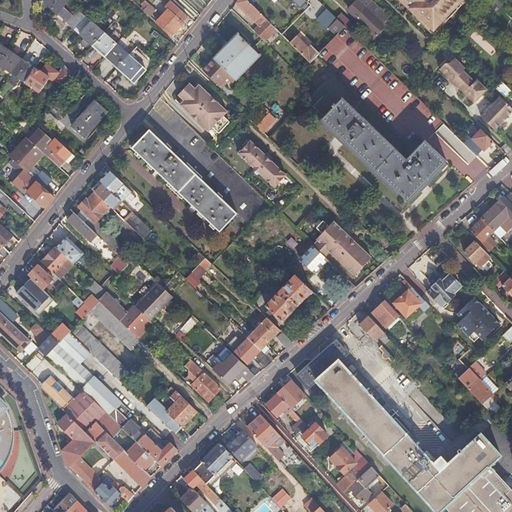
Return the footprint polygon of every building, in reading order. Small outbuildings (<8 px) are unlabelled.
[(68,0),(67,0),(46,0),(44,2),(75,28),(85,17),(86,16),(79,10),(68,0)] [(262,39),(266,43),(278,31),(274,27),(273,26),(272,25),(269,23),(262,16),(246,0),(238,0),(236,3),(258,25),(253,30),(255,33),(262,39)] [(303,0),(274,0),(285,9),(290,4),(297,10),(305,1),(303,0)] [(382,25),(388,18),(374,5),(369,0),(357,0),(357,1),(348,10),(359,20),(376,36),(385,27),(382,25)] [(419,17),(427,25),(428,23),(435,30),(449,15),(451,17),(459,8),(457,7),(463,0),(401,0),(419,17)] [(463,0),(457,7),(459,8),(467,0),(463,0)] [(171,1),(167,4),(183,18),(186,15),(171,1)] [(149,16),(155,9),(149,4),(143,11),(149,16)] [(183,18),(167,4),(165,7),(167,9),(162,15),(178,29),(183,23),(181,21),(183,18)] [(337,34),(345,26),(336,18),(322,4),(315,12),(337,34)] [(335,16),(348,29),(353,24),(340,11),(335,16)] [(178,29),(162,15),(156,22),(171,36),(178,29)] [(426,26),(434,35),(451,17),(449,15),(435,30),(428,23),(427,25),(426,26)] [(75,28),(74,29),(85,39),(82,43),(86,47),(89,43),(92,46),(103,33),(85,17),(75,28)] [(280,33),(309,63),(322,49),(320,47),(317,50),(312,45),(309,48),(279,19),(272,25),(273,26),(274,27),(278,31),(280,33)] [(490,53),(495,46),(475,31),(469,37),(490,53)] [(92,46),(105,57),(116,45),(103,33),(92,46)] [(237,33),(213,58),(216,61),(234,79),(236,80),(259,56),(237,33)] [(105,57),(118,68),(129,56),(116,45),(105,57)] [(21,60),(7,50),(0,60),(0,65),(11,74),(21,60)] [(129,56),(118,68),(130,80),(134,83),(145,71),(141,67),(129,56)] [(438,67),(473,101),(485,88),(453,57),(449,62),(444,62),(438,67)] [(11,74),(25,83),(34,69),(21,60),(11,74)] [(234,79),(216,61),(205,72),(221,88),(224,85),(230,80),(234,85),(237,82),(236,80),(234,79)] [(64,87),(74,75),(63,65),(57,73),(45,65),(40,73),(34,69),(25,83),(39,92),(49,78),(52,81),(53,80),(64,87)] [(505,97),(506,99),(511,93),(511,91),(501,81),(495,88),(505,97)] [(195,89),(193,87),(189,83),(178,95),(182,99),(184,101),(180,105),(208,132),(212,128),(218,134),(230,122),(223,115),(227,112),(199,85),(195,89)] [(479,117),(494,131),(511,112),(511,109),(499,96),(479,117)] [(346,142),(407,201),(420,188),(426,182),(446,161),(425,140),(406,159),(342,98),(322,119),(338,134),(346,142)] [(82,114),(95,125),(107,113),(94,101),(82,114)] [(256,126),(262,132),(275,119),(267,111),(266,109),(264,112),(266,114),(255,125),(256,126)] [(43,119),(53,128),(59,122),(48,113),(43,119)] [(468,127),(473,122),(465,113),(460,119),(468,127)] [(84,138),(95,125),(82,114),(75,122),(71,127),(84,138)] [(429,126),(437,126),(437,118),(430,117),(429,126)] [(483,151),(493,141),(480,128),(471,138),(481,148),(483,151)] [(43,154),(61,170),(67,163),(70,165),(77,159),(74,156),(55,139),(53,141),(40,129),(29,141),(43,154)] [(132,148),(218,231),(236,213),(149,130),(132,148)] [(457,136),(476,154),(481,148),(471,138),(470,139),(462,132),(457,136)] [(10,157),(14,160),(27,172),(43,154),(29,141),(27,139),(10,157)] [(238,153),(254,168),(259,172),(258,173),(274,188),(286,176),(250,141),(238,153)] [(238,181),(237,169),(226,170),(225,158),(214,158),(215,181),(230,181),(230,196),(250,195),(249,181),(238,181)] [(28,192),(46,209),(55,197),(27,172),(14,160),(10,165),(33,186),(28,192)] [(110,172),(101,182),(122,202),(132,192),(110,172)] [(114,211),(122,202),(101,182),(92,190),(95,193),(111,208),(114,211)] [(23,222),(29,216),(0,189),(0,218),(0,219),(9,209),(23,222)] [(80,208),(81,209),(96,223),(98,222),(111,208),(95,193),(88,201),(87,200),(79,208),(80,208)] [(511,197),(509,202),(506,199),(498,206),(508,216),(511,220),(511,197)] [(498,206),(495,204),(488,211),(489,213),(482,220),(493,231),(493,232),(496,235),(501,230),(503,232),(511,222),(511,220),(508,216),(498,206)] [(109,247),(116,240),(98,222),(96,223),(81,209),(75,215),(102,240),(109,247)] [(136,232),(144,239),(152,231),(133,213),(125,221),(136,232)] [(74,214),(67,221),(68,222),(91,243),(95,239),(99,243),(102,240),(75,215),(75,214),(74,214)] [(128,240),(136,232),(125,221),(118,215),(110,223),(128,240)] [(493,231),(482,220),(472,229),(474,231),(472,233),(490,251),(497,245),(488,237),(493,232),(493,231)] [(312,246),(325,258),(330,252),(354,276),(361,269),(359,267),(363,263),(365,265),(371,258),(333,222),(329,226),(323,221),(317,227),(323,232),(316,240),(317,241),(312,246)] [(0,244),(3,247),(13,236),(0,224),(0,244)] [(384,248),(384,249),(390,242),(382,234),(376,241),(384,248)] [(109,247),(121,258),(128,265),(133,260),(135,258),(116,240),(109,247)] [(491,257),(475,241),(464,252),(479,268),(491,257)] [(316,275),(329,262),(325,258),(312,246),(310,244),(297,257),(316,275)] [(56,248),(42,263),(60,280),(67,273),(62,268),(69,260),(56,248)] [(199,253),(192,259),(198,265),(199,264),(205,258),(199,253)] [(121,258),(111,269),(119,276),(128,265),(121,258)] [(204,269),(210,263),(205,258),(199,264),(204,269)] [(293,277),(295,275),(282,262),(278,266),(287,274),(289,273),(293,277)] [(198,265),(191,272),(201,282),(203,280),(198,275),(203,270),(198,265)] [(39,266),(29,277),(44,290),(54,280),(39,266)] [(22,270),(17,277),(26,285),(17,294),(41,316),(55,300),(53,299),(50,296),(44,290),(29,277),(22,270)] [(492,281),(499,287),(501,285),(510,277),(503,270),(492,281)] [(282,289),(298,305),(305,297),(307,298),(311,295),(310,292),(312,291),(295,275),(293,277),(282,289)] [(428,285),(432,288),(440,280),(436,276),(432,275),(427,280),(428,285)] [(440,280),(432,288),(427,293),(442,308),(444,310),(450,303),(449,302),(455,295),(453,293),(460,286),(450,275),(443,283),(440,280)] [(501,285),(511,295),(511,279),(510,277),(501,285)] [(392,303),(406,318),(418,306),(423,312),(428,307),(429,307),(404,279),(402,282),(408,288),(392,303)] [(85,287),(92,294),(99,300),(106,292),(95,281),(93,283),(91,281),(85,287)] [(53,299),(66,285),(63,282),(50,296),(53,299)] [(149,320),(172,297),(163,288),(158,284),(136,308),(141,312),(146,318),(149,320)] [(282,321),(298,305),(282,289),(276,295),(274,293),(270,297),(272,299),(266,305),(282,321)] [(98,301),(126,328),(141,312),(136,308),(133,306),(127,312),(106,292),(99,300),(98,301)] [(84,302),(91,309),(98,301),(99,300),(92,294),(84,302)] [(78,317),(81,320),(89,311),(91,309),(84,302),(79,298),(75,303),(82,310),(78,313),(80,315),(78,317)] [(457,326),(469,338),(474,333),(480,339),(483,342),(500,324),(474,299),(456,316),(462,320),(457,326)] [(0,301),(0,312),(12,324),(17,318),(0,301)] [(145,354),(149,350),(140,341),(137,338),(126,328),(98,301),(91,309),(89,311),(131,351),(131,350),(133,351),(135,349),(133,348),(135,346),(145,354)] [(386,327),(398,316),(385,302),(373,313),(386,327)] [(418,306),(406,318),(411,324),(423,312),(418,306)] [(12,324),(0,312),(0,332),(20,352),(30,341),(12,324)] [(137,338),(151,322),(149,320),(146,318),(141,312),(126,328),(137,338)] [(359,326),(372,340),(378,335),(380,337),(383,335),(385,333),(369,316),(359,326)] [(247,337),(260,350),(279,330),(266,317),(263,320),(247,337)] [(38,323),(49,334),(51,332),(48,329),(50,328),(41,320),(38,323)] [(39,349),(47,356),(59,343),(51,336),(49,334),(38,323),(37,322),(31,329),(45,342),(39,349)] [(59,343),(69,332),(71,330),(63,323),(58,329),(55,326),(53,329),(55,332),(51,336),(59,343)] [(69,332),(90,353),(126,386),(135,377),(78,323),(71,330),(69,332)] [(511,325),(501,335),(509,343),(511,339),(511,325)] [(240,335),(242,332),(236,327),(234,329),(240,335)] [(82,390),(94,377),(80,364),(90,353),(69,332),(59,343),(47,356),(82,390)] [(474,333),(469,338),(474,344),(480,339),(474,333)] [(279,339),(287,348),(288,347),(293,343),(284,334),(279,339)] [(247,363),(260,350),(247,337),(235,351),(247,363)] [(511,511),(511,492),(488,467),(500,456),(480,433),(439,470),(339,360),(349,351),(338,339),(297,376),(307,387),(315,380),(436,511),(438,511),(442,509),(444,511),(511,511)] [(459,354),(465,350),(458,342),(453,346),(459,354)] [(228,384),(240,372),(246,366),(228,350),(219,360),(211,353),(203,362),(228,384)] [(188,387),(192,391),(195,388),(208,401),(221,388),(198,366),(190,358),(183,365),(191,373),(187,377),(192,383),(188,387)] [(462,363),(458,359),(454,362),(458,366),(461,368),(454,375),(457,378),(467,369),(462,363)] [(473,363),(468,368),(476,377),(481,372),(473,363)] [(240,372),(250,381),(253,378),(256,376),(246,366),(240,372)] [(478,379),(483,374),(481,372),(476,377),(468,368),(467,369),(457,378),(467,389),(478,379)] [(97,441),(106,432),(74,401),(75,400),(53,377),(51,376),(42,385),(42,388),(43,390),(56,403),(67,414),(96,442),(97,441)] [(105,412),(118,424),(130,411),(94,377),(82,390),(83,391),(105,412)] [(478,379),(467,389),(480,403),(492,393),(478,379)] [(306,395),(292,380),(277,394),(288,406),(291,408),(306,395)] [(147,407),(175,434),(197,411),(175,390),(172,393),(174,396),(171,398),(176,403),(168,412),(159,403),(153,401),(147,407)] [(74,401),(106,432),(109,429),(99,418),(105,412),(83,391),(75,400),(74,401)] [(492,393),(480,403),(486,409),(497,399),(492,393)] [(288,406),(277,394),(265,405),(276,417),(288,406)] [(0,456),(6,462),(9,457),(11,450),(13,443),(13,436),(12,429),(10,419),(7,409),(1,399),(0,397),(0,456)] [(297,416),(291,408),(288,411),(294,418),(297,416)] [(112,438),(122,428),(118,424),(105,412),(99,418),(109,429),(106,432),(112,438)] [(80,459),(96,442),(67,414),(57,424),(74,440),(64,451),(69,467),(70,469),(80,459)] [(284,440),(261,414),(247,427),(278,460),(284,454),(277,447),(284,440)] [(328,435),(313,419),(306,425),(299,431),(314,447),(328,435)] [(135,433),(138,431),(140,429),(138,427),(130,420),(122,428),(129,435),(131,437),(135,433)] [(306,425),(301,420),(292,428),(297,433),(299,431),(306,425)] [(141,434),(138,436),(134,440),(136,442),(155,459),(162,466),(178,450),(167,440),(165,442),(163,444),(166,447),(162,450),(148,436),(149,434),(147,432),(145,434),(143,432),(140,429),(138,431),(141,434)] [(227,447),(239,460),(256,445),(243,431),(227,447)] [(131,457),(126,452),(119,445),(112,438),(106,432),(97,441),(143,487),(152,477),(145,470),(131,457)] [(155,459),(136,442),(126,452),(131,457),(145,470),(155,459)] [(233,457),(220,443),(192,470),(193,470),(205,483),(216,474),(220,478),(235,464),(231,459),(233,457)] [(356,463),(350,456),(341,447),(329,458),(344,474),(356,463)] [(364,459),(356,450),(350,456),(356,463),(358,465),(364,459)] [(128,503),(134,496),(125,487),(121,488),(116,483),(114,484),(106,476),(102,481),(80,459),(70,469),(98,495),(99,495),(102,498),(102,500),(109,506),(120,495),(128,503)] [(368,463),(364,459),(358,465),(353,469),(358,475),(362,471),(361,470),(368,463)] [(337,484),(344,492),(349,487),(372,466),(368,463),(361,470),(362,471),(358,475),(353,469),(337,484)] [(249,465),(244,469),(257,483),(262,479),(249,465)] [(372,466),(349,487),(362,502),(371,494),(365,488),(377,477),(382,482),(384,480),(372,466)] [(193,470),(184,479),(192,488),(196,484),(221,511),(230,511),(231,511),(205,483),(193,470)] [(192,488),(180,498),(192,511),(213,511),(210,507),(206,503),(192,488)] [(282,488),(271,498),(280,508),(291,498),(282,488)] [(380,492),(368,503),(375,511),(383,511),(392,505),(380,492)] [(66,511),(76,502),(69,494),(55,508),(58,511),(66,511)] [(250,511),(270,511),(277,505),(266,495),(250,511)] [(325,511),(312,498),(304,505),(310,511),(325,511)] [(86,511),(76,502),(66,511),(86,511)] [(413,511),(405,503),(401,507),(405,511),(413,511)]
